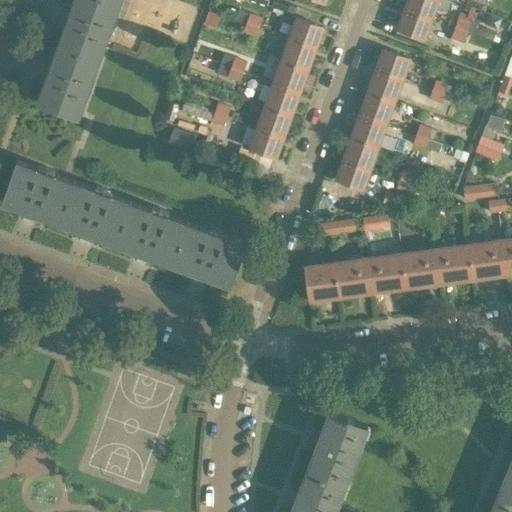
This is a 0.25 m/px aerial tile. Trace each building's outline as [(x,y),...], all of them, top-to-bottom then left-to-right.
[(72,0),(66,19),(57,44),(97,59),(105,37),(109,38),(114,24),(111,22),(118,1),(114,0),(72,0)] [(273,0),(271,6),(287,11),(290,4),(277,0),(273,0)] [(407,0),(404,9),(430,18),(436,0),(407,0)] [(430,18),(404,9),(397,28),(423,37),(430,18)] [(262,17),(249,13),(246,22),(258,26),(262,17)] [(296,16),(288,37),(315,46),(322,26),(296,16)] [(457,16),(454,27),(465,31),(469,20),(457,16)] [(258,26),(246,22),(243,31),(255,35),(258,26)] [(454,27),(450,38),(462,42),(465,31),(454,27)] [(288,37),(280,59),(307,69),(315,46),(288,37)] [(97,59),(57,44),(36,100),(77,115),(85,93),(89,94),(94,80),(90,78),(97,59)] [(382,48),(375,68),(401,77),(409,57),(382,48)] [(246,61),(224,53),(221,62),(242,70),(246,61)] [(280,59),(272,82),(298,91),(307,69),(280,59)] [(242,70),(221,62),(217,72),(239,79),(242,70)] [(375,68),(367,90),(394,99),(401,77),(375,68)] [(511,85),(511,77),(503,75),(498,91),(509,95),(511,85)] [(456,87),(435,79),(432,88),(444,93),(453,96),(456,87)] [(272,82),(264,105),(290,114),(298,91),(272,82)] [(428,98),(440,102),(444,93),(432,88),(428,98)] [(367,90),(359,113),(385,122),(394,99),(367,90)] [(169,101),(164,117),(173,120),(178,104),(169,101)] [(230,106),(217,102),(214,111),(226,115),(230,106)] [(183,103),(181,111),(211,120),(214,112),(183,103)] [(264,105),(256,127),(282,137),(290,114),(264,105)] [(226,115),(214,111),(214,112),(211,120),(223,124),(226,115)] [(359,113),(351,136),(377,145),(385,122),(359,113)] [(490,114),(486,126),(496,129),(500,131),(504,119),(490,114)] [(436,129),(419,124),(416,133),(428,137),(432,139),(436,129)] [(174,127),(169,139),(190,147),(195,134),(174,127)] [(282,137),(256,127),(249,147),(275,156),(282,137)] [(428,137),(416,133),(412,143),(424,147),(428,137)] [(351,136),(342,159),(369,168),(377,145),(351,136)] [(481,136),(476,151),(498,159),(503,144),(492,140),(481,136)] [(456,148),(453,157),(466,161),(469,153),(456,148)] [(51,173),(53,169),(38,164),(37,167),(15,159),(0,200),(58,221),(73,180),(51,173)] [(369,168),(342,159),(335,178),(362,187),(369,168)] [(403,169),(400,178),(412,183),(415,174),(403,169)] [(400,178),(396,187),(408,192),(412,183),(400,178)] [(108,193),(109,189),(95,184),(94,188),(73,180),(58,221),(115,241),(129,201),(108,193)] [(464,198),(496,194),(495,182),(463,187),(464,198)] [(415,204),(416,196),(384,191),(382,202),(402,205),(415,204)] [(487,200),(488,211),(505,209),(503,198),(487,200)] [(164,213),(166,210),(151,204),(150,208),(129,201),(115,241),(172,262),(187,221),(164,213)] [(437,207),(420,209),(422,220),(438,218),(437,207)] [(362,217),(364,228),(388,225),(386,214),(362,217)] [(319,223),(321,234),(354,229),(352,219),(319,223)] [(222,234),(223,230),(209,225),(207,229),(187,221),(172,262),(230,283),(244,242),(222,234)] [(511,271),(511,236),(501,238),(505,272),(511,271)] [(501,238),(468,242),(472,277),(505,272),(501,238)] [(472,277),(468,242),(434,247),(438,281),(472,277)] [(438,281),(434,247),(400,251),(405,286),(438,281)] [(405,286),(400,251),(367,256),(371,290),(405,286)] [(371,290),(367,256),(334,260),(338,295),(371,290)] [(338,295),(334,260),(305,264),(309,298),(338,295)] [(329,411),(317,441),(355,456),(367,425),(329,411)] [(355,456),(317,441),(306,471),(344,486),(355,456)] [(511,472),(506,470),(495,499),(511,506),(511,472)] [(333,511),(344,486),(306,471),(294,501),(323,511),(333,511)] [(511,511),(511,506),(495,499),(489,511),(511,511)] [(323,511),(294,501),(289,511),(323,511)]
